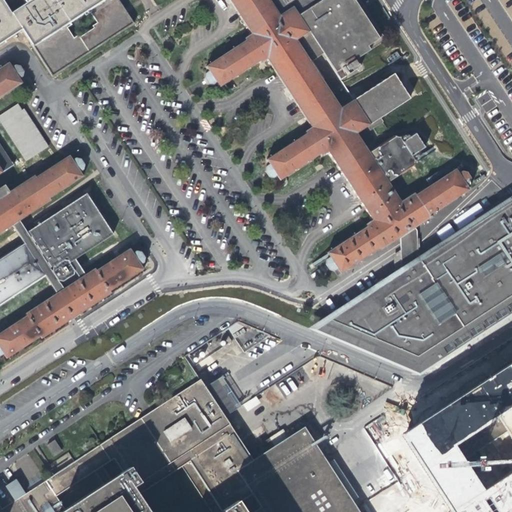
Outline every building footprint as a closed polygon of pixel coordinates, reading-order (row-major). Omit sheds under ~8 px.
[(117,0),(0,0),(0,44),(21,30),(52,77),(133,24),(117,0)] [(227,0),(251,36),(244,40),(246,43),(205,69),(208,73),(205,75),(204,80),(208,86),(212,87),(215,85),(219,89),(259,63),(260,66),(267,61),(312,130),(305,134),(306,135),(266,162),(268,166),(265,168),(264,173),(268,179),(273,181),(277,179),(279,183),(320,157),(321,159),(327,154),(372,222),(365,227),(366,228),(326,254),(329,259),(325,261),(324,265),(329,273),(334,274),(337,278),(380,250),(381,252),(399,240),(414,230),(430,220),(428,217),(468,192),(465,188),(468,186),(470,180),(467,175),(462,175),(458,177),(455,172),(415,197),(414,195),(400,204),(388,184),(415,167),(415,163),(414,162),(419,159),(416,155),(424,150),(415,136),(409,139),(408,137),(406,139),(405,137),(400,140),(399,138),(395,138),(368,155),(356,136),(371,126),(380,120),(410,101),(393,75),(353,100),(340,81),(360,68),(355,60),(385,41),(358,0),(227,0)] [(0,233),(12,226),(23,244),(0,259),(0,304),(43,276),(55,294),(25,314),(27,316),(0,333),(0,355),(0,356),(4,354),(7,358),(40,337),(42,339),(111,294),(109,291),(143,270),(140,265),(143,263),(144,258),(140,252),(135,252),(132,254),(129,249),(96,271),(94,269),(85,275),(74,259),(112,234),(86,194),(26,233),(19,222),(50,201),(49,199),(82,177),(79,172),(83,170),(83,165),(80,160),(75,159),(72,161),(69,156),(35,178),(34,176),(2,197),(1,195),(8,191),(4,185),(0,188),(0,174),(12,166),(0,147),(0,98),(22,85),(19,80),(22,78),(23,73),(19,67),(15,66),(11,68),(8,63),(0,68),(0,233)] [(0,121),(2,125),(26,161),(48,147),(23,110),(21,111),(17,104),(0,115),(0,121)] [(382,124),(380,120),(371,126),(373,130),(382,124)] [(479,203),(483,209),(489,205),(485,199),(479,203)] [(511,202),(510,200),(417,262),(403,271),(394,276),(315,328),(419,372),(511,312),(511,202)] [(414,230),(399,240),(400,251),(401,267),(403,271),(417,262),(416,233),(414,230)] [(401,267),(400,251),(393,255),(394,276),(403,271),(401,267)] [(227,333),(231,338),(245,330),(237,326),(227,333)] [(450,511),(511,511),(511,361),(400,434),(450,511)] [(240,407),(220,377),(205,387),(200,391),(219,421),(240,407)] [(25,494),(16,481),(5,488),(14,501),(1,509),(0,506),(0,511),(358,511),(303,428),(253,461),(224,417),(219,421),(200,391),(205,387),(200,380),(25,494)] [(59,455),(52,444),(45,449),(52,460),(59,455)]
